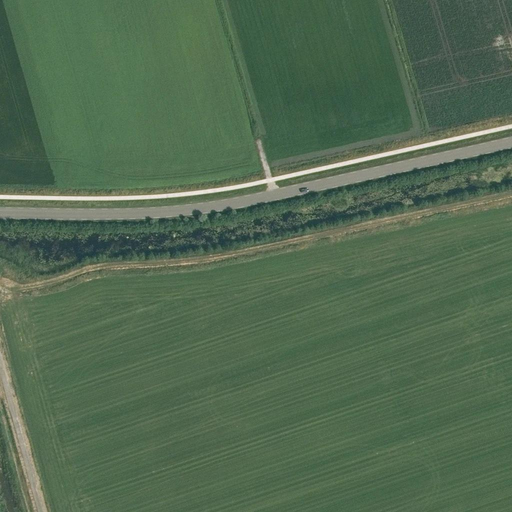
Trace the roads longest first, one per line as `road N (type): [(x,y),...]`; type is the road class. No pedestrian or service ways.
road 1 (track): [(0,278),(33,285),(88,269),(217,258),(511,193)]
road 2 (tertiary): [(511,142),(181,210),(0,213)]
road 3 (unclassified): [(40,511),(0,358)]
